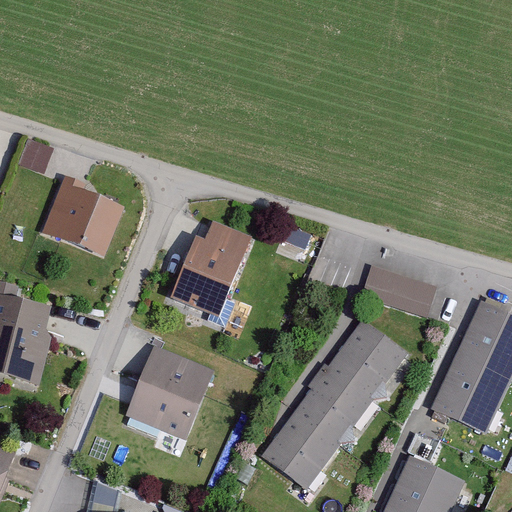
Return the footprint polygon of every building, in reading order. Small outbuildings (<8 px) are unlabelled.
[(19,170),(44,179),(52,155),(27,147),(19,170)] [(79,196),(81,189),(64,183),(41,240),(103,265),(123,214),(79,196)] [(205,246),(195,243),(170,305),(203,318),(201,322),(225,332),(235,306),(226,302),(250,242),(212,227),(205,246)] [(435,293),(370,273),(361,300),(426,321),(435,293)] [(50,316),(0,303),(0,382),(38,392),(50,344),(43,342),(50,316)] [(511,380),(511,322),(479,308),(429,415),(484,440),(511,380)] [(404,360),(359,327),(327,371),(323,368),(307,391),(310,393),(260,461),(305,494),(404,360)] [(212,378),(152,353),(125,421),(185,445),(212,378)] [(0,502),(17,458),(0,451),(0,502)] [(450,511),(462,487),(407,462),(383,511),(450,511)] [(95,500),(115,502),(117,489),(96,486),(95,500)]
